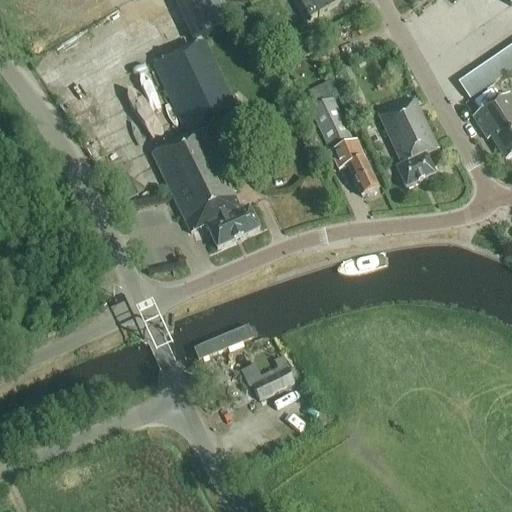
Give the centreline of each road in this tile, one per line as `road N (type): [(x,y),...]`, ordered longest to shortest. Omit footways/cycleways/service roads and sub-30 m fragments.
road 1 (unclassified): [(140,310),(316,238),(459,219),(494,199)]
road 2 (unclassified): [(140,310),(55,140),(0,68)]
road 3 (residential): [(494,199),(376,0)]
road 4 (unclassified): [(0,481),(179,401)]
road 5 (unclassified): [(0,374),(140,310)]
road 6 (unclassified): [(241,511),(179,401)]
